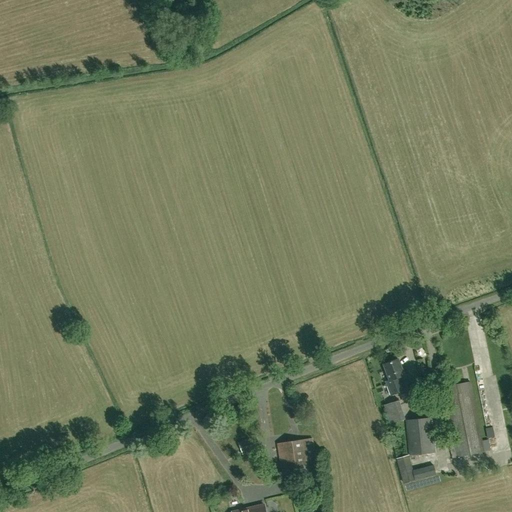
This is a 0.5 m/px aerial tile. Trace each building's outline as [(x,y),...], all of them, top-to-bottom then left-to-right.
[(408,374),(404,375),(398,360),(384,365),(390,381),(387,382),(392,396),(413,387),(408,374)] [(470,382),(442,387),(444,397),(446,397),(452,425),(446,427),(449,446),(452,458),(458,457),(484,452),(484,451),(482,442),(470,382)] [(399,400),(383,405),(389,425),(405,420),(399,400)] [(489,408),(484,409),(488,428),(494,427),(489,408)] [(409,455),(434,453),(431,418),(406,421),(409,455)] [(243,455),(260,449),(256,436),(238,443),(243,455)] [(298,466),(316,463),(312,439),(278,444),(283,476),(299,474),(298,466)] [(409,455),(396,458),(403,484),(437,475),(434,465),(413,470),(409,455)]
